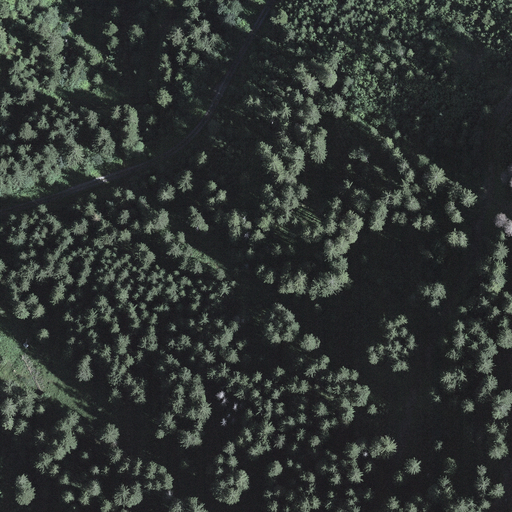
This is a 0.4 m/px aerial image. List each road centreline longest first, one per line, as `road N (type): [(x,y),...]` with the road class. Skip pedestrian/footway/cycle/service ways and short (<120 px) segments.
road 1 (track): [(363,511),(385,476),(404,403),(470,249),(487,187),(491,116),(511,90)]
road 2 (track): [(271,0),(186,145),(162,161),(0,210)]
road 3 (track): [(0,136),(57,99),(129,101),(141,91),(179,0)]
